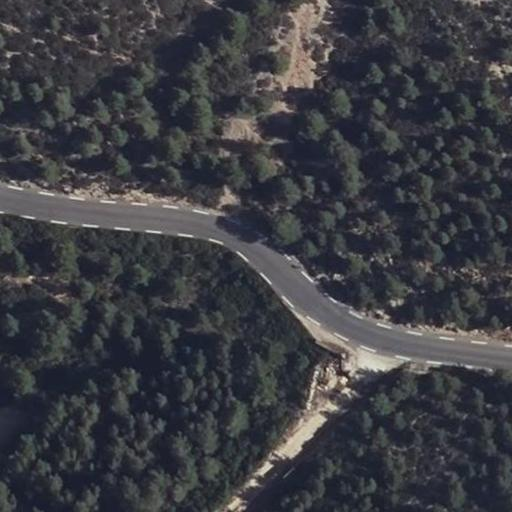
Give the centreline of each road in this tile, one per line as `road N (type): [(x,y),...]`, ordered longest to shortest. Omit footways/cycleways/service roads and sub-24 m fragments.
road 1 (tertiary): [(511,356),(406,344),(355,328),(217,225),(0,197)]
road 2 (track): [(230,511),(353,381),(406,344)]
